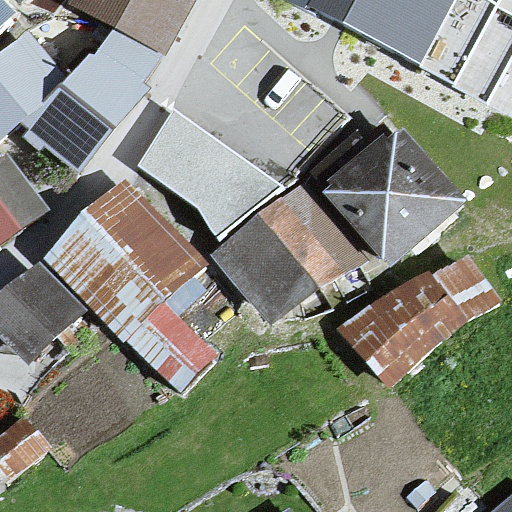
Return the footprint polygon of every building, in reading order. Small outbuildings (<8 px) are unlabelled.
[(79,0),(111,17),(161,43),(184,0),(79,0)] [(511,0),(308,0),(306,5),(478,96),(511,30),(511,0)] [(21,114),(75,159),(142,79),(135,74),(161,43),(111,17),(87,46),(81,41),(21,114)] [(26,28),(0,49),(0,112),(57,64),(26,28)] [(140,163),(217,233),(281,182),(176,107),(140,163)] [(320,180),(316,183),(384,259),(459,191),(390,116),(384,122),(379,117),(359,134),(352,126),(307,166),(320,180)] [(0,156),(0,242),(44,211),(3,155),(0,156)] [(125,180),(49,254),(182,389),(215,357),(162,302),(205,261),(125,180)] [(354,261),(300,187),(220,246),(274,320),(354,261)] [(420,265),(336,323),(385,377),(462,313),(496,294),(463,249),(425,269),(420,265)] [(32,263),(0,292),(0,319),(34,355),(79,312),(32,263)] [(23,415),(0,431),(0,465),(5,473),(45,445),(23,415)]
